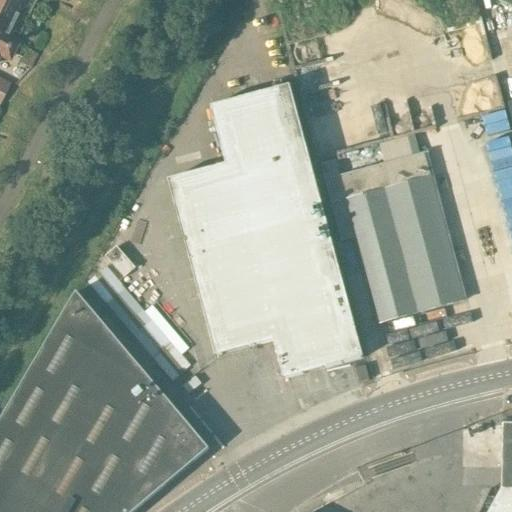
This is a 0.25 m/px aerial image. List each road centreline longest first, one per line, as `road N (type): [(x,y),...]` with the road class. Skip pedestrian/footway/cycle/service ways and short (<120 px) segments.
road 1 (unclassified): [(511,373),(363,414),(184,511)]
road 2 (unclassified): [(0,228),(119,0)]
